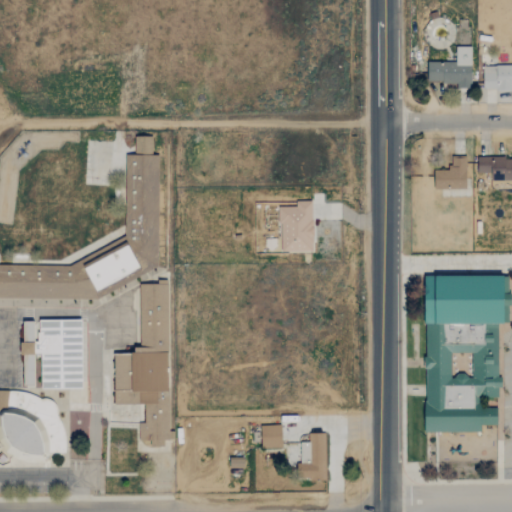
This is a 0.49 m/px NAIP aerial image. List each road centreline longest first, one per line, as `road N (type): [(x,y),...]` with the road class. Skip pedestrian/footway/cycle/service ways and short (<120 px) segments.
road 1 (secondary): [(382,0),(384,511)]
road 2 (track): [(385,122),(0,125)]
road 3 (residential): [(385,122),(511,121)]
road 4 (residential): [(511,503),(388,511)]
